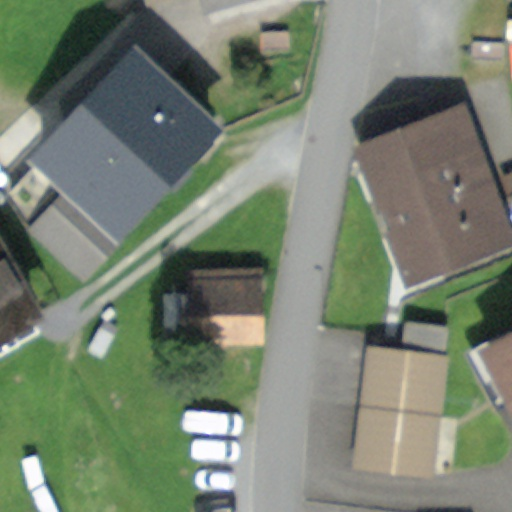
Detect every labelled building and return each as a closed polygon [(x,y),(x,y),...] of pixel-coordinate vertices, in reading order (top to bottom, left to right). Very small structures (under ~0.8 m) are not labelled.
[(147,0),(150,9),(183,0),(198,0),(206,27),(303,0),(147,0)] [(129,67),(53,145),(140,230),(216,152),(129,67)] [(458,116),(365,153),(414,278),(507,242),(458,116)] [(131,234),(78,184),(29,236),(82,286),(131,234)] [(0,359),(55,329),(1,232),(0,232),(0,359)] [(267,265),(188,269),(192,352),(271,349),(267,265)] [(511,343),(479,362),(511,420),(511,343)] [(452,361),(372,351),(358,467),(437,477),(452,361)]
